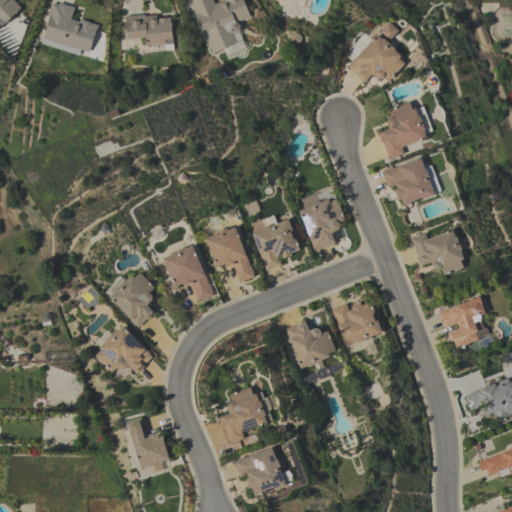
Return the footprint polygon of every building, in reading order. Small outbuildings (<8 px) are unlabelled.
[(0,0),(13,0),(21,8),(6,23),(0,18),(0,0)] [(211,54),(207,44),(208,44),(204,34),(205,34),(197,15),(195,15),(190,3),(196,0),(212,0),(214,4),(220,1),(222,5),(225,3),(223,0),(241,0),(249,16),(236,22),(239,25),(239,30),(236,33),(232,33),(230,33),(235,43),(211,54)] [(41,44),(50,15),(48,14),(51,3),(58,5),(59,3),(73,7),(70,19),(78,22),(79,20),(98,25),(96,30),(95,30),(88,52),(80,50),(78,55),(41,44)] [(173,49),(164,50),(164,44),(145,46),(145,38),(127,40),(124,16),(144,14),(144,16),(156,15),(156,18),(170,17),(173,49)] [(377,32),(387,41),(396,31),(386,22),(377,32)] [(388,81),(384,77),(382,79),(379,80),(375,78),(371,74),(365,81),(364,81),(362,83),(355,76),(356,75),(347,66),(349,64),(349,63),(354,58),(355,58),(376,34),(382,39),(383,38),(394,49),(393,50),(400,56),(398,58),(404,63),(388,81)] [(409,102),(411,109),(415,108),(415,109),(422,106),(432,131),(425,134),(426,137),(401,147),(403,153),(399,155),(391,158),(389,159),(382,141),(381,142),(377,133),(388,128),(387,125),(386,120),(387,118),(389,116),(391,116),(388,110),(409,102)] [(440,190),(434,193),(434,194),(422,199),(421,197),(413,200),(414,202),(403,206),(400,197),(397,199),(393,188),(396,187),(394,184),(387,186),(382,172),(385,171),(385,170),(392,167),(392,168),(419,157),(423,168),(430,165),(440,190)] [(344,220),(338,222),(340,228),(334,230),(334,231),(330,232),(335,244),(325,247),(324,246),(313,251),(298,210),(303,208),(300,200),(315,194),(318,200),(319,202),(328,199),(329,201),(336,198),(344,220)] [(263,229),(262,228),(269,225),(269,226),(287,219),(292,230),(289,231),(292,239),(295,239),(299,249),(290,252),(291,255),(281,258),(281,256),(277,257),(280,264),(265,270),(251,233),(263,229)] [(249,266),(250,266),(253,274),(252,274),(253,276),(239,282),(232,264),(225,267),(223,263),(215,266),(204,239),(213,235),(212,234),(226,228),(227,229),(234,227),(249,266)] [(438,269),(434,269),(432,267),(431,265),(429,261),(420,265),(418,261),(417,261),(416,257),(417,256),(410,239),(412,238),(412,237),(419,234),(422,241),(451,229),(454,237),(455,236),(461,250),(459,250),(462,258),(459,260),(462,267),(443,275),(440,268),(438,269)] [(208,285),(209,284),(212,292),(211,292),(212,295),(198,301),(190,284),(183,287),(182,283),(174,287),(162,258),(170,255),(169,253),(184,247),(184,248),(192,245),(208,285)] [(153,288),(148,292),(150,294),(151,298),(150,301),(146,305),(153,313),(147,319),(146,319),(137,327),(135,325),(134,326),(108,297),(114,291),(113,290),(117,286),(113,282),(119,276),(123,281),(123,280),(124,281),(131,275),(133,278),(139,272),(153,288)] [(484,313),(479,314),(480,318),(479,320),(475,321),(479,330),(474,332),(477,339),(467,343),(467,345),(455,350),(452,340),(449,341),(446,333),(458,328),(456,323),(444,328),(438,312),(478,297),(484,313)] [(363,339),(364,340),(357,343),(357,341),(345,346),(330,309),(345,303),(348,310),(351,309),(350,306),(359,302),(360,305),(369,302),(374,313),(371,314),(374,321),(376,320),(381,332),(363,339)] [(326,331),(334,351),(327,353),(328,357),(320,360),(320,361),(307,367),(306,365),(299,368),(284,329),(295,324),(294,324),(304,320),(308,330),(311,329),(313,328),(317,328),(319,331),(320,334),(326,331)] [(144,349),(145,348),(149,353),(149,354),(151,357),(142,366),(143,367),(136,374),(128,365),(125,368),(121,370),(118,369),(116,367),(111,372),(95,355),(100,350),(98,348),(99,347),(94,342),(107,330),(110,334),(115,329),(116,330),(121,325),(144,349)] [(496,421),(493,412),(482,416),(479,408),(482,407),(481,404),(476,406),(477,408),(469,411),(468,407),(467,407),(465,401),(464,396),(470,394),(469,393),(493,383),(495,386),(500,384),(501,385),(511,382),(511,381),(511,412),(509,414),(510,416),(496,421)] [(241,432),(243,438),(239,440),(232,443),(231,443),(229,444),(222,426),(221,426),(217,417),(228,413),(225,404),(231,401),(229,395),(249,387),(252,394),(255,393),(258,402),(260,401),(265,415),(263,415),(266,423),(241,432)] [(168,459),(153,464),(153,465),(146,467),(145,466),(140,468),(125,422),(140,417),(146,436),(159,432),(168,459)] [(275,460),(277,459),(279,467),(278,467),(280,473),(288,470),(292,479),(284,482),(285,485),(273,489),(272,487),(264,490),(265,492),(254,496),(251,487),(248,489),(244,478),(247,477),(246,475),(239,477),(233,462),(237,460),(236,459),(243,457),(243,458),(271,448),(275,460)] [(511,448),(511,473),(509,474),(509,473),(499,477),(497,472),(488,475),(485,468),(480,471),(476,462),(511,448)]
